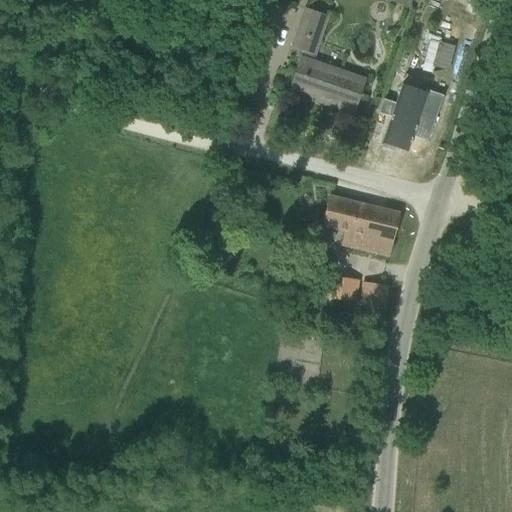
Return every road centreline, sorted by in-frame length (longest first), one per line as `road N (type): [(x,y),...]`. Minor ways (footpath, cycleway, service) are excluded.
road 1 (unclassified): [(380,511),(392,362),(440,198)]
road 2 (track): [(0,64),(81,105),(220,141)]
road 3 (unclassified): [(220,141),(440,198)]
road 4 (unclassified): [(440,198),(504,0)]
